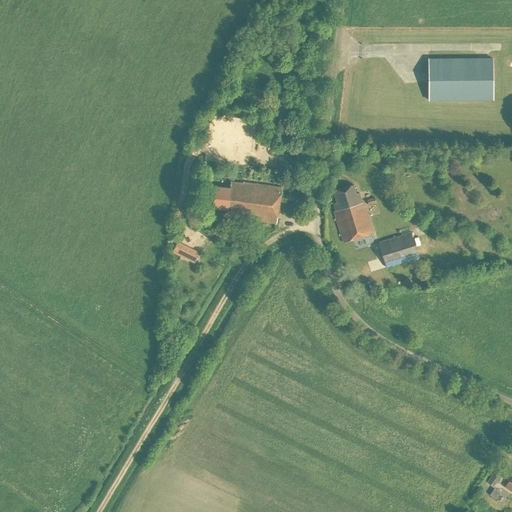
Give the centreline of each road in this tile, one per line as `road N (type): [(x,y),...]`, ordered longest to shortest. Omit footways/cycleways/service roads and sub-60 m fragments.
road 1 (unclassified): [(511,404),(368,332),(321,260),(319,199),(341,0)]
road 2 (track): [(99,511),(250,257),(281,234),(317,227)]
